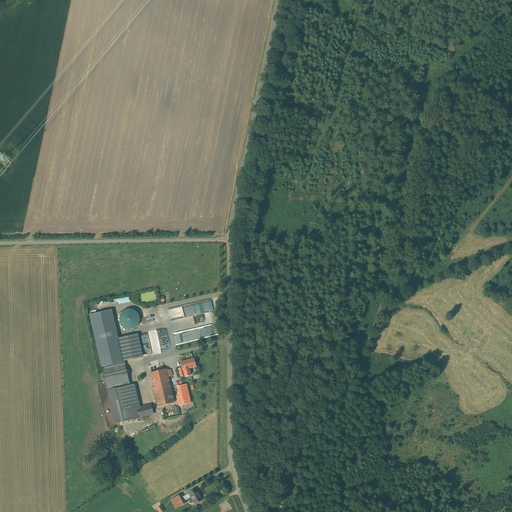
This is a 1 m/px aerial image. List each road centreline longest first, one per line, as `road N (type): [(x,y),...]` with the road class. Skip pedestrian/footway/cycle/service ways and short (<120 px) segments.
road 1 (track): [(511,246),(381,300),(340,397),(301,443),(276,511)]
road 2 (unclassified): [(247,511),(229,448),(228,238)]
road 3 (unclassified): [(228,238),(277,0)]
road 4 (unclassified): [(228,238),(0,243)]
road 5 (track): [(309,163),(338,94),(356,30),(355,0)]
